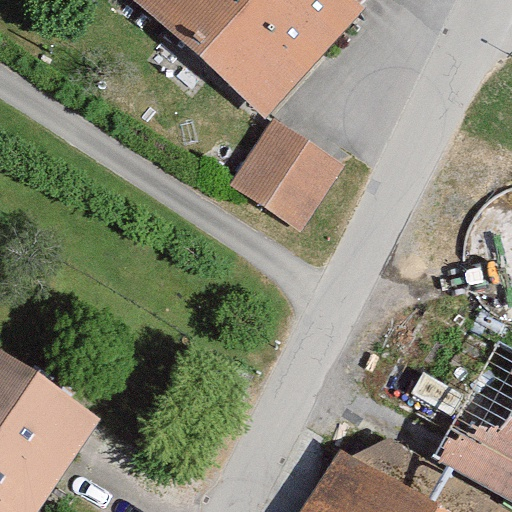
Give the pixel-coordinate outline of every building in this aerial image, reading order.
[(146,0),(265,110),(361,8),(355,3),(357,0),(146,0)] [(338,162),(265,118),(228,180),(301,224),(338,162)] [(0,361),(0,511),(41,511),(99,429),(0,361)] [(511,367),(457,462),(511,493),(511,367)] [(450,511),(324,434),(275,511),(450,511)]
